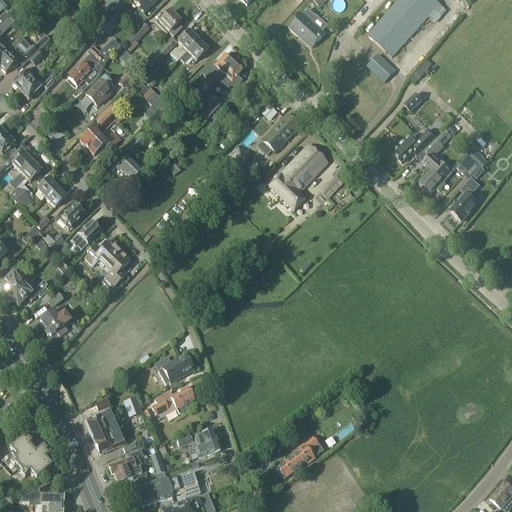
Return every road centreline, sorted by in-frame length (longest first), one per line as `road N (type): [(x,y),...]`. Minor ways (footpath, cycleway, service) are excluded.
road 1 (residential): [(511,314),(204,0)]
road 2 (residential): [(246,511),(204,371),(149,262)]
road 3 (residential): [(149,262),(0,101)]
road 4 (residential): [(34,378),(149,262)]
road 5 (secondary): [(98,511),(34,378)]
